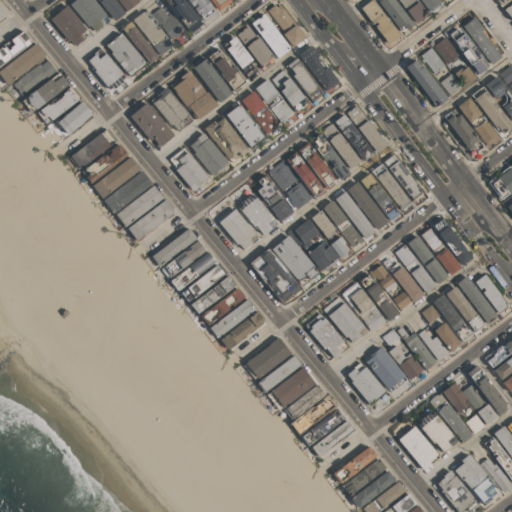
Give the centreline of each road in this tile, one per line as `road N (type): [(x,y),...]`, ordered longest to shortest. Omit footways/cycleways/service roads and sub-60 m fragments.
road 1 (residential): [(15,0),(436,511)]
road 2 (residential): [(192,213),(464,0)]
road 3 (residential): [(511,147),(282,323)]
road 4 (secondary): [(360,84),(506,276)]
road 5 (residential): [(254,0),(107,112)]
road 6 (tertiary): [(370,431),(511,324)]
road 7 (secondary): [(414,115),(327,0)]
